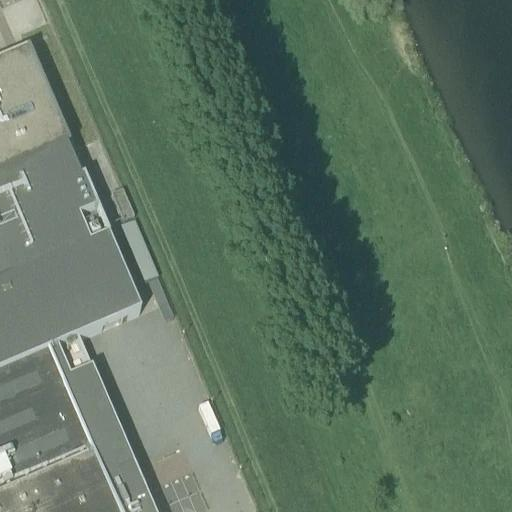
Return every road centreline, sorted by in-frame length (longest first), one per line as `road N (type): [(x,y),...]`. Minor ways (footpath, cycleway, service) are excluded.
road 1 (track): [(272,511),(57,0)]
road 2 (track): [(511,467),(482,346),(320,0)]
